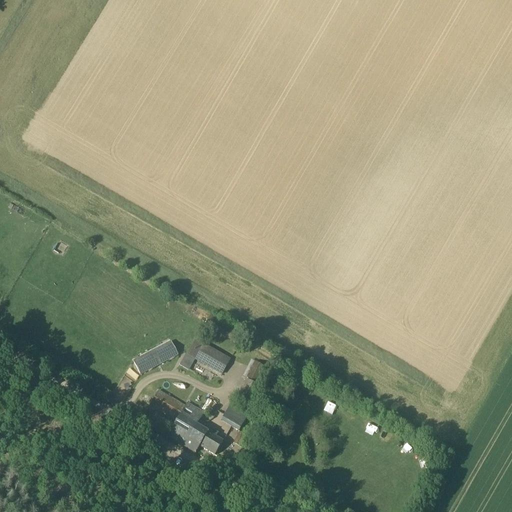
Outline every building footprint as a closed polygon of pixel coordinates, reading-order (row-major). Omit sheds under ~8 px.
[(211,315),(205,326),(239,346),(245,335),(211,315)] [(195,341),(187,356),(220,375),(229,360),(195,341)] [(177,356),(172,346),(135,365),(140,375),(177,356)] [(264,368),(255,363),(247,379),(256,384),(264,368)] [(260,390),(245,382),(235,400),(250,408),(260,390)] [(204,414),(187,404),(185,407),(159,392),(150,406),(176,422),(167,437),(196,454),(200,447),(215,456),(223,443),(216,438),(218,434),(211,430),(209,434),(196,426),(204,414)] [(231,404),(221,421),(239,432),(249,414),(231,404)] [(245,435),(239,432),(234,444),(239,447),(245,435)] [(386,434),(381,443),(391,448),(396,439),(386,434)]
